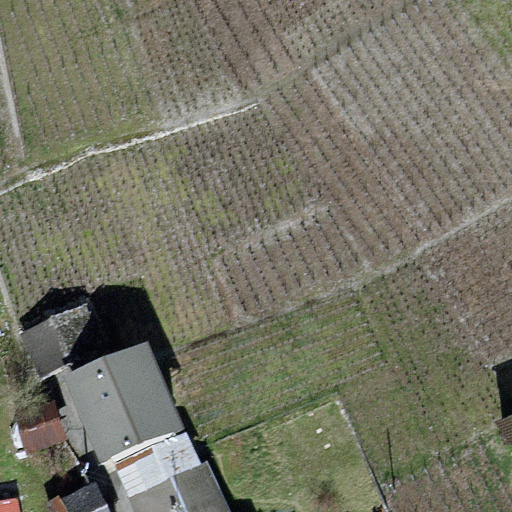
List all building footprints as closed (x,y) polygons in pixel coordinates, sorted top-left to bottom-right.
[(83,308),(10,340),(34,394),(46,388),(107,362),(83,308)] [(107,362),(46,388),(83,475),(173,437),(136,350),(107,362)] [(511,417),(488,429),(511,483),(511,417)] [(217,511),(196,463),(112,499),(117,511),(217,511)] [(109,511),(95,481),(60,498),(66,511),(109,511)]
